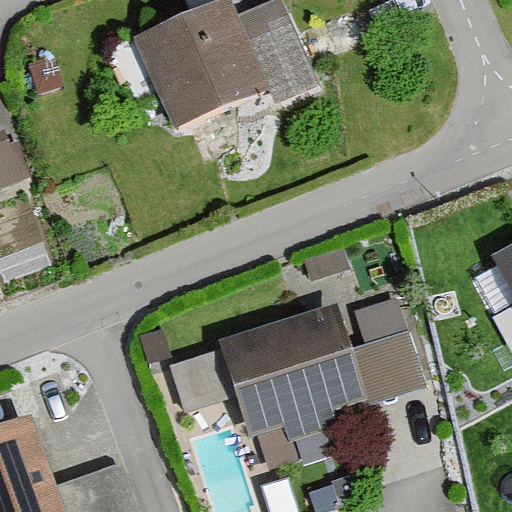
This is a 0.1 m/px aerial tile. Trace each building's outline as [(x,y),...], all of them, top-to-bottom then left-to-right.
[(264,0),(208,0),(113,45),(167,160),(308,93),(264,0)] [(12,134),(0,136),(0,189),(22,185),(12,134)] [(511,258),(498,266),(511,290),(511,258)] [(354,311),(380,399),(426,386),(400,297),(354,311)] [(367,403),(334,303),(224,339),(257,439),(367,403)] [(0,511),(62,511),(27,417),(0,427),(0,511)]
